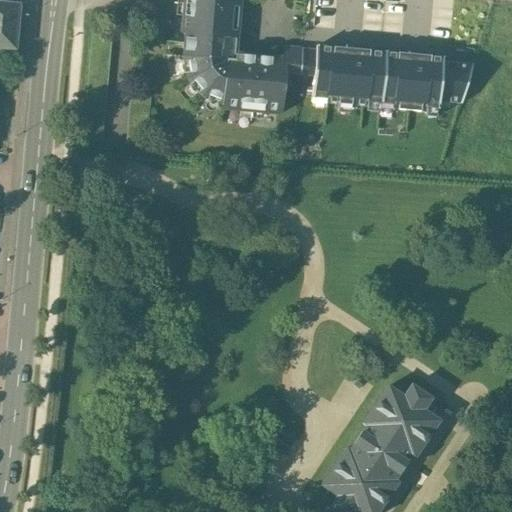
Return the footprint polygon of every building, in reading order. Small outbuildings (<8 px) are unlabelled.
[(282,59),(229,55),(234,5),(240,5),(240,0),(183,0),(180,34),(185,35),(182,56),(187,80),(202,99),(223,106),(222,110),(280,116),(284,75),(299,76),(300,50),(282,49),(282,59)] [(20,5),(0,3),(0,49),(16,51),(20,5)] [(316,47),(315,51),(313,78),(311,99),(326,100),(325,104),(366,108),(366,104),(392,106),(392,110),(425,113),(425,110),(438,110),(439,102),(442,62),(442,58),(316,47)] [(315,51),(300,50),(299,76),(313,78),(315,51)] [(472,65),(442,62),(439,102),(462,104),(468,80),(472,65)] [(345,449),(321,487),(336,497),(329,509),(333,511),(355,511),(356,511),(358,511),(378,511),(397,484),(394,482),(410,457),(414,459),(439,422),(422,412),(431,400),(411,387),(403,398),(387,388),(362,425),(365,427),(349,452),(345,449)] [(289,511),(290,511),(264,494),(252,511),(289,511)]
